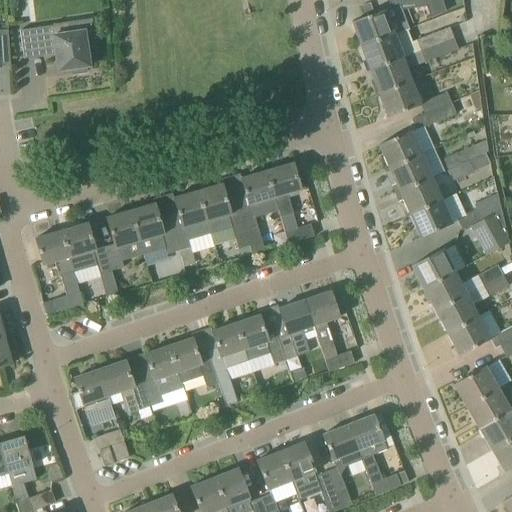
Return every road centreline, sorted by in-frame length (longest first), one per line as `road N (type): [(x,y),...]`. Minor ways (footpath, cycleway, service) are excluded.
road 1 (residential): [(88,494),(409,381)]
road 2 (residential): [(44,366),(366,256)]
road 3 (residential): [(8,215),(326,128)]
road 4 (residential): [(44,366),(8,215)]
road 5 (residential): [(366,256),(326,128)]
road 6 (residential): [(409,381),(366,256)]
road 7 (residential): [(326,128),(297,0)]
road 8 (residential): [(457,500),(409,381)]
